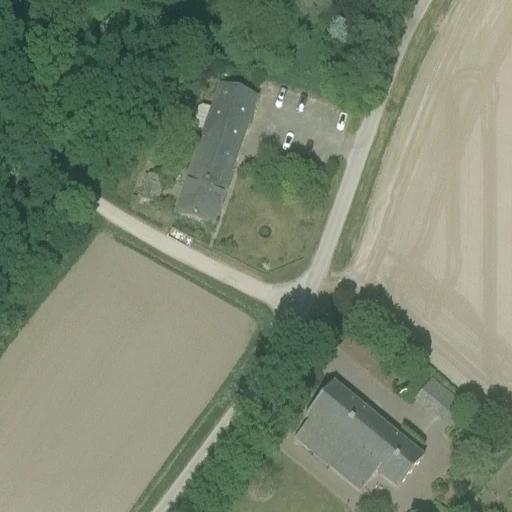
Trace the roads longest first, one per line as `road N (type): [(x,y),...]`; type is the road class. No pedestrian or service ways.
road 1 (unclassified): [(164,511),(297,318),(384,74),(420,0)]
road 2 (track): [(0,120),(105,212),(297,318)]
